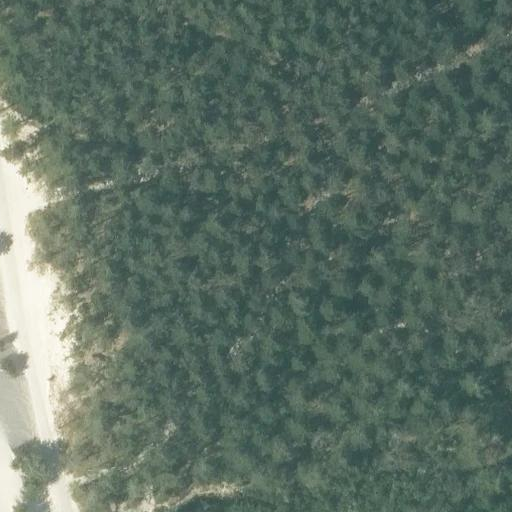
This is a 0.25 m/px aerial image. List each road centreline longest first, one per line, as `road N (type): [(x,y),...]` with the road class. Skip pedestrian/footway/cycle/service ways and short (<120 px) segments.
road 1 (unknown): [(389,348),(219,371)]
road 2 (unknown): [(219,371),(130,473)]
